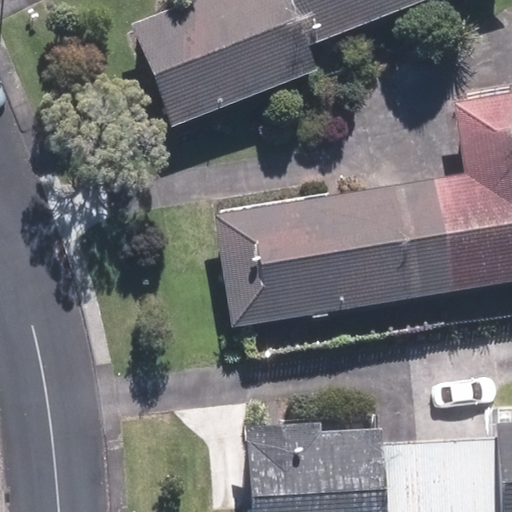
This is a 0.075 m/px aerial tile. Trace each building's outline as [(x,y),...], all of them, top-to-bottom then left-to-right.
[(210,0),(127,33),(167,135),(309,78),(334,68),(325,46),(441,0),(210,0)] [(418,191),(434,302),(511,290),(511,103),(449,113),(459,184),(418,191)] [(230,333),(434,302),(418,191),(214,221),(230,333)] [(511,511),(511,430),(488,432),(489,447),(432,450),(435,511),(511,511)] [(435,511),(432,450),(376,452),(375,437),(316,441),(315,433),(240,438),(244,511),(435,511)]
